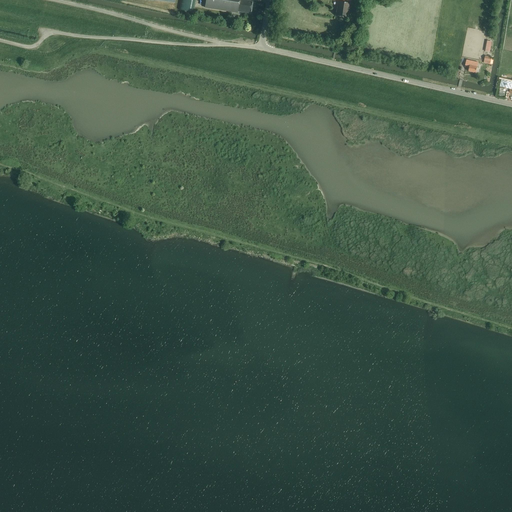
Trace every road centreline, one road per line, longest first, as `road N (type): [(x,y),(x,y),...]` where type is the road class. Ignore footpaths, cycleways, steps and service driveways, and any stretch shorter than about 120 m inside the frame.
road 1 (unclassified): [(511,104),(260,48)]
road 2 (unclassified): [(223,43),(55,32),(32,46),(0,41)]
road 3 (unclassified): [(223,43),(52,0)]
road 4 (track): [(120,38),(0,10)]
